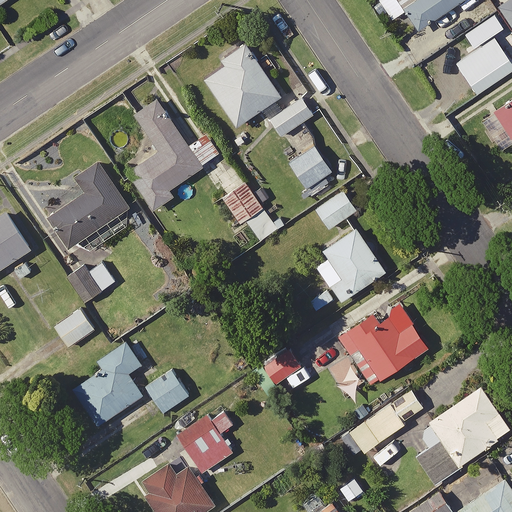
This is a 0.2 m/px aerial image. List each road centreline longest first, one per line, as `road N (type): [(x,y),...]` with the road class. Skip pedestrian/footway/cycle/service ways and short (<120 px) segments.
road 1 (residential): [(511,315),(305,0)]
road 2 (residential): [(169,0),(0,114)]
